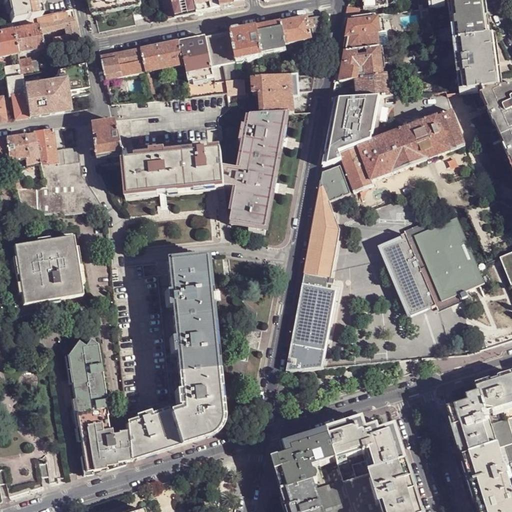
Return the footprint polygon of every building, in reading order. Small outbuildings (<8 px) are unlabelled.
[(35,20),(41,19),(36,0),(5,0),(6,2),(7,6),(11,25),(12,24),(27,22),(35,20)] [(92,15),(94,16),(96,16),(138,8),(139,7),(141,6),(141,5),(140,0),(138,0),(97,8),(95,1),(88,2),(90,13),(91,14),(92,15)] [(95,0),(95,1),(97,8),(138,0),(95,0)] [(178,18),(197,14),(196,7),(194,0),(170,0),(171,4),(174,19),(178,18)] [(197,14),(221,10),(218,0),(194,0),(196,7),(197,14)] [(244,6),(242,0),(218,0),(221,10),(244,6)] [(363,0),(364,9),(388,6),(387,0),(363,0)] [(403,0),(404,12),(419,11),(418,0),(403,0)] [(418,0),(419,11),(428,9),(433,9),(431,0),(418,0)] [(431,0),(433,9),(449,7),(451,6),(464,5),(467,4),(485,2),(483,0),(431,0)] [(359,1),(349,2),(348,7),(353,8),(352,14),(347,13),(346,20),(352,19),(362,18),(359,1)] [(454,30),(457,45),(490,40),(488,30),(487,30),(487,25),(485,12),(486,12),(486,11),(485,2),(467,4),(468,9),(464,9),(464,5),(451,6),(453,21),(454,26),(454,30)] [(163,6),(166,21),(174,19),(171,4),(163,6)] [(143,11),(133,14),(134,20),(144,17),(143,11)] [(73,18),(72,12),(41,19),(35,20),(27,22),(12,24),(13,31),(28,28),(37,27),(73,18)] [(320,32),(323,16),(311,18),(313,33),(320,32)] [(346,49),(345,52),(380,48),(383,47),(388,47),(386,31),(383,31),(378,32),(376,16),(362,18),(352,19),(350,28),(346,49)] [(13,31),(18,55),(36,51),(43,50),(42,48),(39,34),(64,29),(66,37),(52,39),(54,47),(68,45),(79,43),(73,18),(37,27),(28,28),(13,31)] [(301,19),(281,23),(285,45),(312,40),(308,18),(301,19)] [(245,61),(248,63),(251,62),(253,59),(262,58),(262,57),(261,50),(285,45),(281,23),(231,33),(235,58),(242,56),(243,61),(245,61)] [(0,34),(13,31),(12,24),(11,25),(0,27),(0,34)] [(18,55),(13,31),(0,34),(0,58),(10,57),(18,55)] [(231,33),(218,35),(223,65),(226,82),(239,81),(239,77),(236,62),(235,58),(231,33)] [(206,38),(212,67),(223,65),(218,35),(206,38)] [(206,38),(179,43),(184,66),(191,98),(228,94),(226,82),(215,83),(212,67),(206,38)] [(461,70),(464,94),(465,94),(470,93),(483,92),(501,90),(500,78),(499,78),(497,62),(495,51),(496,51),(495,39),(490,40),(457,45),(461,70)] [(141,50),(146,74),(162,71),(170,69),(184,66),(179,43),(141,50)] [(261,50),(262,57),(286,52),(285,45),(261,50)] [(384,77),(380,48),(345,52),(341,74),(340,83),(349,82),(384,77)] [(104,73),(106,82),(146,74),(141,50),(101,58),(104,73)] [(11,99),(15,121),(29,119),(23,86),(21,77),(19,62),(18,55),(10,57),(11,67),(3,68),(8,100),(11,99)] [(21,77),(32,75),(30,63),(29,60),(19,62),(21,77)] [(30,63),(32,75),(38,74),(36,62),(30,63)] [(23,86),(29,119),(71,113),(68,100),(88,97),(83,67),(56,73),(57,77),(50,81),(36,84),(23,86)] [(314,77),(298,77),(299,93),(312,92),(315,77),(315,76),(314,77)] [(260,95),(261,116),(285,115),(295,114),(293,101),(293,94),(299,93),(298,77),(291,78),(252,80),(252,84),(253,95),(260,95)] [(387,77),(384,77),(349,82),(351,90),(357,89),(358,99),(384,97),(390,97),(387,77)] [(226,82),(228,94),(228,96),(245,94),(245,89),(244,81),(239,81),(226,82)] [(108,89),(112,106),(118,106),(114,88),(108,89)] [(511,88),(501,90),(483,92),(511,158),(511,88)] [(115,119),(115,121),(230,110),(230,105),(229,100),(228,96),(228,94),(191,98),(167,100),(152,102),(149,102),(118,106),(112,106),(114,114),(115,119)] [(165,94),(151,95),(151,98),(152,102),(167,100),(165,94)] [(326,158),(324,168),(342,162),(339,155),(380,139),(378,134),(380,121),(384,97),(358,99),(336,101),(333,117),(330,139),(327,154),(332,152),(334,155),(326,158)] [(116,122),(119,136),(208,128),(208,131),(219,131),(223,130),(222,128),(221,128),(220,121),(220,119),(221,118),(230,110),(115,121),(115,122),(116,122)] [(406,129),(401,131),(401,130),(399,131),(400,131),(380,139),(339,155),(342,162),(351,187),(354,194),(375,187),(373,182),(465,147),(452,112),(413,127),(412,124),(405,126),(406,129)] [(231,225),(264,231),(271,193),(285,115),(261,116),(251,117),(249,127),(243,126),(240,142),(246,144),(241,171),(238,190),(231,225)] [(115,122),(93,125),(98,158),(102,157),(107,156),(123,153),(123,152),(119,136),(116,122),(115,122)] [(208,128),(119,136),(123,152),(134,150),(209,143),(208,131),(208,128)] [(41,162),(44,176),(59,174),(58,165),(56,151),(53,131),(33,133),(34,134),(6,139),(10,160),(26,158),(27,165),(31,164),(40,162),(41,162)] [(0,139),(0,161),(10,160),(6,139),(0,139)] [(17,189),(24,217),(49,214),(107,213),(83,177),(79,148),(56,151),(58,165),(59,174),(44,176),(46,187),(23,189),(17,189)] [(126,163),(130,199),(185,194),(218,190),(224,190),(221,154),(221,153),(215,153),(211,154),(210,148),(195,150),(195,155),(166,158),(165,153),(150,154),(150,160),(130,162),(129,157),(124,158),(126,163)] [(226,190),(238,190),(241,171),(224,168),(226,190)] [(321,184),(329,204),(330,203),(351,196),(348,188),(340,168),(323,174),(321,184)] [(15,180),(17,189),(23,189),(21,179),(15,180)] [(290,373),(290,374),(320,371),(324,370),(338,292),(331,290),(327,290),(329,280),(331,280),(340,232),(336,220),(337,217),(336,215),(334,214),(330,203),(329,204),(321,184),(286,372),(290,373)] [(454,220),(454,221),(461,239),(466,237),(458,219),(454,220)] [(432,310),(436,308),(435,306),(443,303),(458,297),(482,286),(474,268),(472,265),(472,264),(464,245),(463,243),(461,239),(454,221),(430,231),(415,236),(408,239),(406,236),(402,238),(404,242),(432,310)] [(415,236),(430,231),(429,227),(427,223),(405,232),(406,236),(408,239),(415,236)] [(84,296),(75,236),(16,245),(24,304),(84,296)] [(428,311),(432,310),(404,242),(382,250),(411,318),(428,311)] [(464,245),(472,264),(476,263),(468,243),(464,245)] [(511,254),(501,259),(511,287),(511,254)] [(195,268),(205,267),(205,259),(194,260),(195,268)] [(177,354),(179,375),(215,371),(213,347),(205,267),(195,268),(194,260),(169,262),(171,292),(166,292),(167,308),(173,307),(175,338),(170,339),(171,355),(177,354)] [(144,265),(145,276),(158,275),(158,263),(144,265)] [(144,265),(112,268),(122,381),(137,379),(137,375),(168,373),(158,275),(145,276),(144,265)] [(486,285),(478,266),(474,268),(482,286),(486,285)] [(461,304),(458,297),(443,303),(435,306),(436,308),(439,314),(461,304)] [(68,356),(86,473),(106,470),(106,468),(116,466),(116,465),(130,462),(127,432),(119,433),(118,435),(113,435),(113,430),(110,431),(107,416),(108,416),(98,352),(91,346),(86,353),(79,348),(68,356)] [(130,462),(130,463),(205,439),(213,435),(217,430),(219,424),(220,417),(215,371),(179,375),(180,391),(175,391),(176,407),(182,407),(182,410),(170,415),(168,411),(152,416),(150,411),(135,416),(136,421),(126,424),(127,432),(130,462)] [(137,379),(122,381),(125,414),(170,401),(168,376),(168,373),(137,375),(137,379)] [(448,411),(463,459),(496,449),(498,448),(487,416),(511,408),(511,373),(475,385),(478,396),(466,399),(468,405),(448,411)] [(511,408),(487,416),(498,448),(511,443),(511,439),(506,420),(511,417),(511,408)] [(368,454),(374,473),(406,463),(395,428),(379,433),(377,428),(367,431),(363,420),(328,431),(337,462),(337,463),(368,454)] [(281,493),(281,494),(312,484),(316,483),(317,482),(317,480),(318,480),(318,477),(317,475),(315,474),(310,475),(307,468),(319,464),(320,467),(337,462),(328,431),(284,446),(287,456),(278,459),(272,461),(276,473),(280,472),(286,491),(281,493)] [(496,449),(463,459),(479,511),(511,501),(511,496),(506,480),(503,470),(496,449)] [(421,511),(406,463),(374,473),(370,474),(381,511),(421,511)] [(503,470),(506,480),(511,478),(511,474),(510,468),(503,470)] [(381,511),(370,474),(343,482),(352,511),(381,511)] [(352,511),(343,482),(342,480),(317,488),(316,483),(312,484),(318,505),(321,504),(323,511),(352,511)] [(323,511),(321,504),(318,505),(312,484),(281,494),(286,511),(323,511)] [(511,511),(511,501),(479,511),(478,511),(511,511)]
